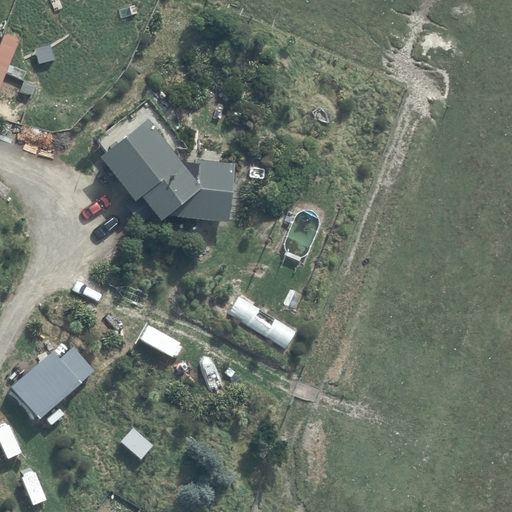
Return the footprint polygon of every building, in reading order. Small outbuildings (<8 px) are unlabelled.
[(4,32),(0,41),(0,84),(18,37),(4,32)] [(225,221),(230,162),(175,157),(186,148),(146,97),(95,137),(101,146),(94,152),(130,197),(136,192),(156,217),(159,214),(225,221)] [(13,218),(0,217),(0,244),(12,245),(13,218)] [(58,332),(45,344),(75,373),(87,360),(58,332)] [(40,353),(25,365),(42,388),(57,376),(40,353)]
